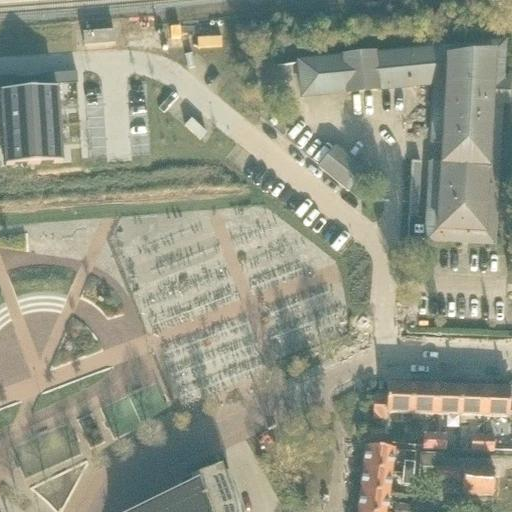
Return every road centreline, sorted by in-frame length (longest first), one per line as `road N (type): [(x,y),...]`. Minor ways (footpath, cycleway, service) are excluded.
road 1 (residential): [(386,356),(380,247),(174,77),(112,60),(0,68)]
road 2 (unclassified): [(95,511),(119,479),(293,397),(315,395)]
road 3 (unclassified): [(386,356),(511,358)]
road 4 (residential): [(335,511),(339,454),(315,395)]
